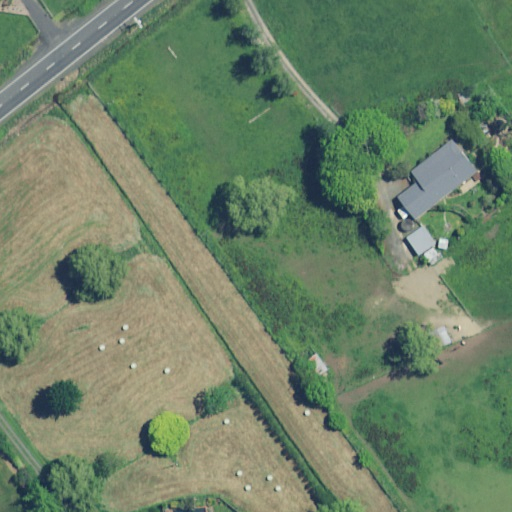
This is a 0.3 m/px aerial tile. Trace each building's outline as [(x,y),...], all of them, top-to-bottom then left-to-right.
[(398,197),(415,219),(477,171),(453,140),(413,172),(420,180),(398,197)] [(417,226),(410,217),(399,226),(405,235),(417,226)] [(435,244),(423,226),(406,237),(418,255),(435,244)] [(442,257),(436,247),(425,255),(432,264),(442,257)] [(328,369),(315,353),(304,361),(317,377),(328,369)]
